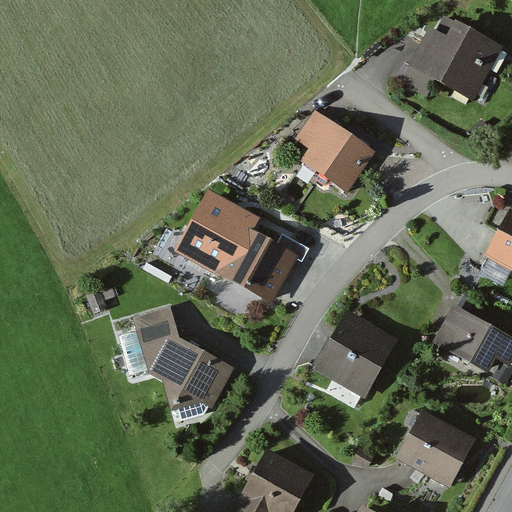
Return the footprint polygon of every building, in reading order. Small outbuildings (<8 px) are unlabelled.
[(504,51),(438,20),(409,80),(475,111),(504,51)] [(371,154),(312,115),(285,157),(344,195),(371,154)] [(511,218),(509,217),(488,262),(511,273),(511,218)] [(295,264),(231,234),(210,278),(274,309),(295,264)] [(511,366),(511,335),(461,311),(439,355),(503,386),(511,366)] [(229,371),(178,347),(170,313),(137,324),(158,390),(208,415),(229,371)] [(397,343),(346,319),(319,378),(369,402),(397,343)] [(475,439),(420,413),(398,457),(454,484),(475,439)] [(301,511),(317,479),(266,455),(238,511),(301,511)]
